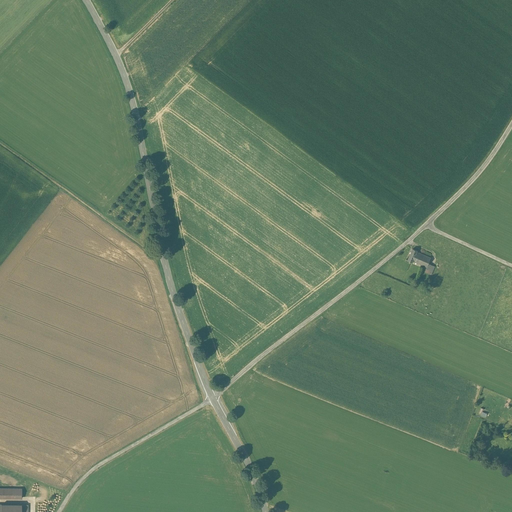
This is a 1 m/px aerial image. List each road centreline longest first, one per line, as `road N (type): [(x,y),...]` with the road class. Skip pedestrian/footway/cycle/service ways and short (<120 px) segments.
road 1 (secondary): [(85,0),(124,78),(169,279),(212,400)]
road 2 (unclassified): [(424,225),(212,400)]
road 3 (residential): [(61,511),(85,472),(212,400)]
road 4 (unclassified): [(511,124),(483,167),(424,225)]
road 5 (secondary): [(212,400),(265,511)]
